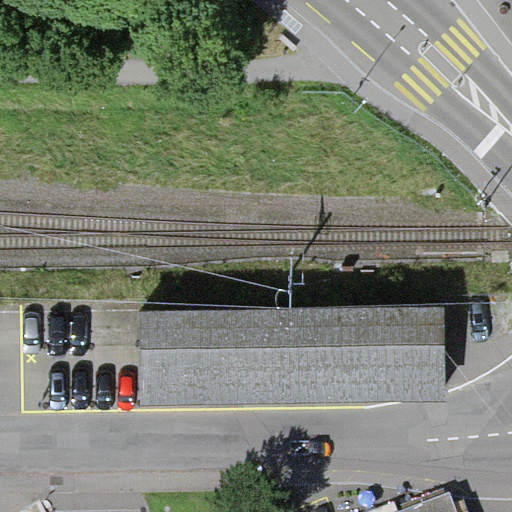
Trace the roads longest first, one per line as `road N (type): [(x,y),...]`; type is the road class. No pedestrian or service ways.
road 1 (residential): [(511,429),(0,440)]
road 2 (unclassified): [(0,71),(306,67),(368,0)]
road 3 (secondary): [(368,0),(511,132)]
